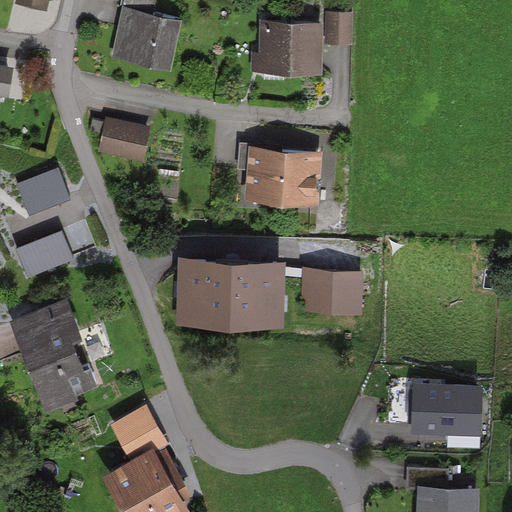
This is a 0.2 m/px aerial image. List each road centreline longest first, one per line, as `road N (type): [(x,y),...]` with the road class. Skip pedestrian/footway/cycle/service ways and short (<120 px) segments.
road 1 (residential): [(353,511),(337,468),(321,456),(246,458),(212,450),(196,433),(73,126),(67,75)]
road 2 (residential): [(338,120),(173,99),(67,75)]
